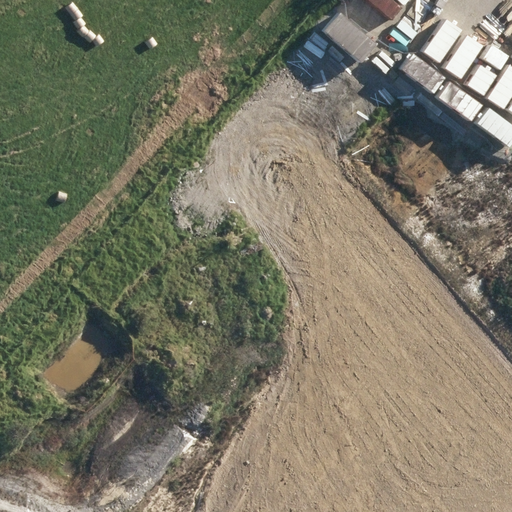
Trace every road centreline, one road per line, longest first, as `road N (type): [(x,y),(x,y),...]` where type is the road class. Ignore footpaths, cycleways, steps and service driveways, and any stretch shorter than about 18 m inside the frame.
road 1 (unknown): [(103,176),(455,511)]
road 2 (unknown): [(264,0),(0,296)]
road 3 (unknown): [(103,176),(0,58)]
